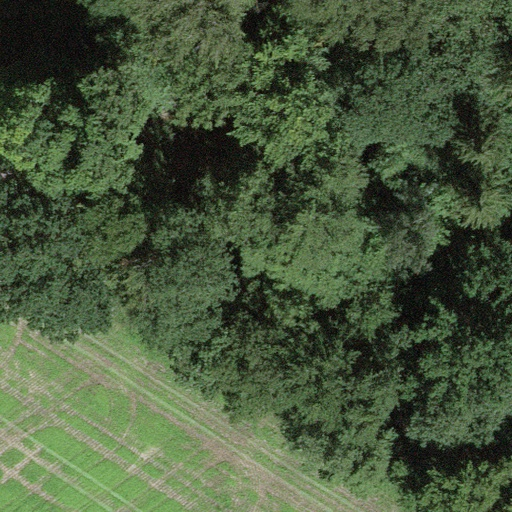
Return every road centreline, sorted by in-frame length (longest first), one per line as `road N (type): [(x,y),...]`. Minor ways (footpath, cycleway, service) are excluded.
road 1 (track): [(0,152),(219,300),(471,487),(511,508)]
road 2 (track): [(0,119),(115,107),(265,53),(368,0)]
